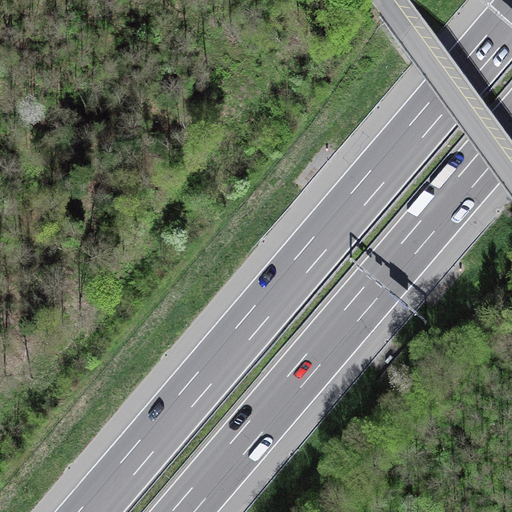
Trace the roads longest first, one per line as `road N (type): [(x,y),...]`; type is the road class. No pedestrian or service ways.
road 1 (motorway): [(511,20),(90,511)]
road 2 (motorway): [(183,511),(511,128)]
road 3 (unclassified): [(511,170),(388,0)]
